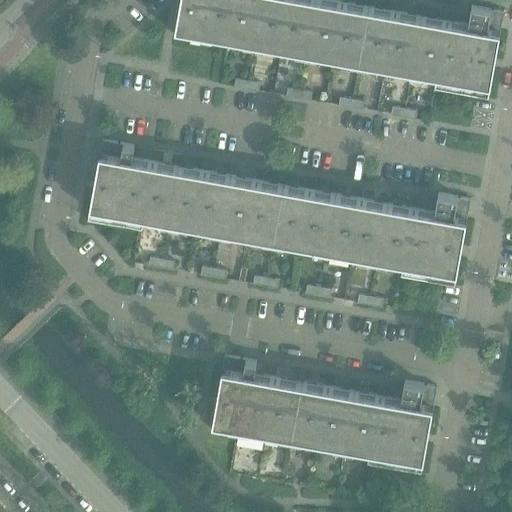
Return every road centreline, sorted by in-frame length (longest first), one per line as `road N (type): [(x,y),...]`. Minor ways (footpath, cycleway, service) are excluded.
road 1 (residential): [(468,368),(122,307),(103,296),(55,234),(81,94)]
road 2 (residential): [(468,368),(503,169)]
road 3 (residential): [(503,169),(309,133)]
road 4 (residential): [(265,126),(81,94)]
road 5 (residential): [(113,511),(0,391)]
road 6 (residential): [(441,511),(468,368)]
